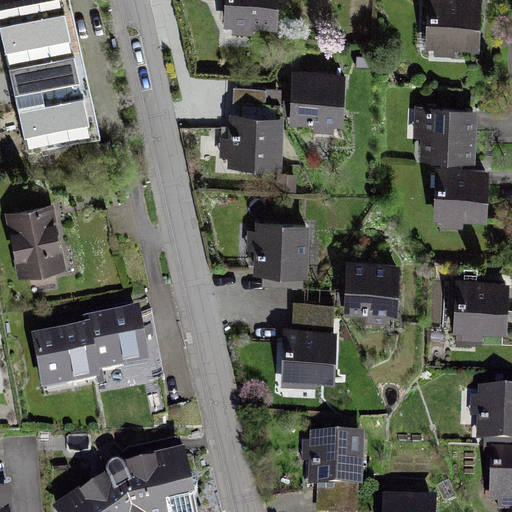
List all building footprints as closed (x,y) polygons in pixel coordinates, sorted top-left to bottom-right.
[(263,0),(213,0),(213,24),(262,26),(263,0)] [(463,0),(414,0),(414,48),(462,48),(463,0)] [(44,10),(0,21),(0,47),(50,35),(44,10)] [(55,53),(0,65),(0,86),(2,94),(61,81),(55,53)] [(328,76),(279,75),(278,124),(327,125),(328,76)] [(65,97),(4,112),(10,136),(70,121),(65,97)] [(462,108),(412,109),(414,163),(463,162),(462,108)] [(268,120),(221,117),(218,171),(265,174),(268,120)] [(471,172),(426,171),(424,218),(470,220),(471,172)] [(43,206),(0,212),(0,223),(9,278),(54,271),(43,206)] [(297,228),(248,225),(245,275),(294,278),(297,228)] [(381,265),(334,264),(332,312),(380,313),(381,265)] [(496,284),(443,282),(442,331),(495,333),(496,284)] [(284,329),(269,329),(267,379),(322,380),(324,306),(284,305),(284,329)] [(143,315),(149,367),(159,366),(153,314),(143,315)] [(119,316),(71,322),(78,373),(125,367),(119,316)] [(69,331),(16,338),(22,389),(76,382),(69,331)] [(511,390),(468,390),(467,438),(511,439),(511,390)] [(349,439),(303,436),(300,483),(346,485),(349,439)] [(511,453),(478,455),(479,501),(511,500),(511,453)] [(111,469),(56,511),(189,511),(181,456),(111,469)] [(11,511),(9,490),(0,491),(0,511),(11,511)] [(419,511),(420,502),(371,502),(370,511),(419,511)]
